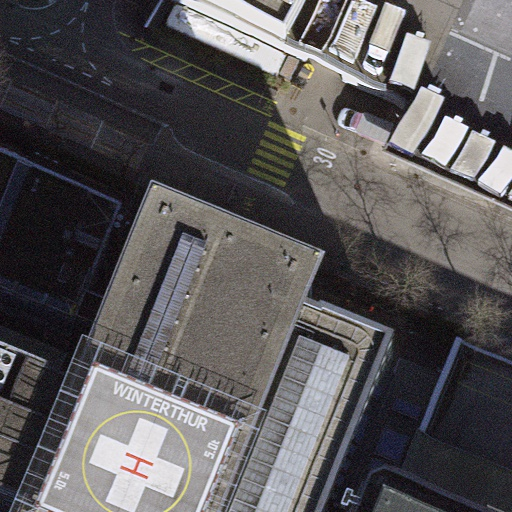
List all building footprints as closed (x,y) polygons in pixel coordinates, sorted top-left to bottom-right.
[(171,0),(170,2),(285,53),(309,0),(171,0)] [(511,0),(459,0),(410,111),(511,155),(511,0)] [(511,155),(410,111),(386,163),(511,219),(511,155)] [(123,222),(0,167),(0,307),(114,354),(127,322),(89,307),(123,222)] [(311,305),(159,244),(127,322),(114,354),(86,425),(50,511),(340,511),(396,374),(299,336),(311,305)] [(0,372),(0,511),(50,511),(86,425),(48,410),(55,395),(0,372)] [(511,511),(511,476),(420,440),(393,505),(410,511),(511,511)] [(368,511),(410,511),(393,505),(388,503),(369,511),(368,511)]
